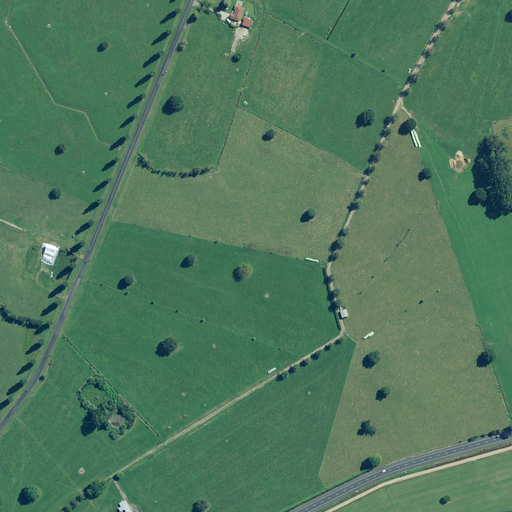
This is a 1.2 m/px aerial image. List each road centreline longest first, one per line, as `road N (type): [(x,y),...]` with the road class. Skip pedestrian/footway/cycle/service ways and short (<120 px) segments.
road 1 (unclassified): [(0,426),(40,369),(191,0)]
road 2 (trunk): [(301,511),(389,470),(511,435)]
